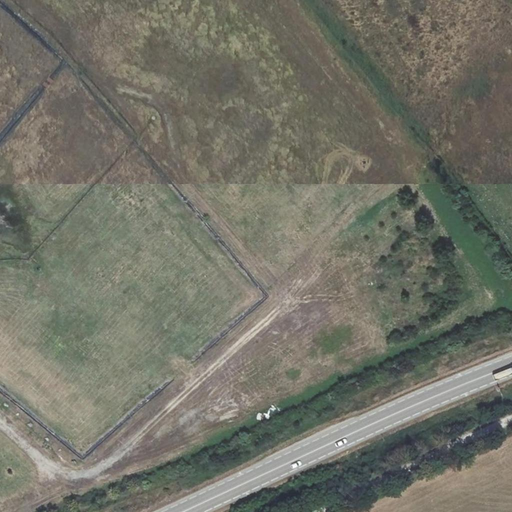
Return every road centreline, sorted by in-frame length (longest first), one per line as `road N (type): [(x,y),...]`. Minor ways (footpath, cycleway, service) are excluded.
road 1 (secondary): [(511,366),(184,511)]
road 2 (unclassified): [(319,511),(511,418)]
